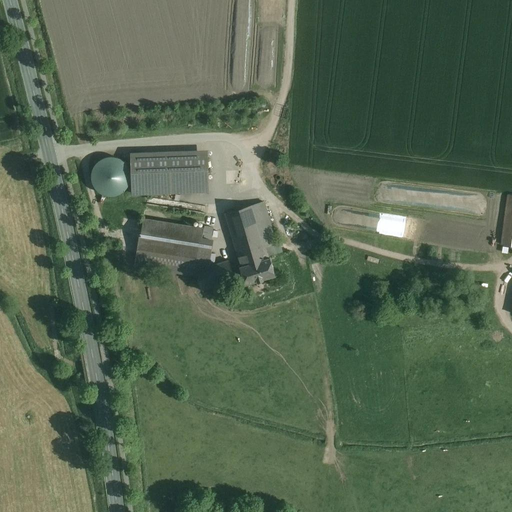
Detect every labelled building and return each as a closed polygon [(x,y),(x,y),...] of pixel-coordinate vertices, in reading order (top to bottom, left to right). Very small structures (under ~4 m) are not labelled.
[(208,191),(207,151),(133,154),(134,193),(208,191)] [(501,240),(511,241),(511,194),(507,194),(501,240)] [(263,202),(225,213),(241,266),(269,258),(265,247),(276,244),(263,202)] [(142,219),(135,266),(197,276),(196,270),(209,267),(213,240),(201,238),(203,228),(142,219)] [(241,266),(240,266),(245,285),(275,276),(270,257),(269,258),(241,266)] [(236,280),(230,260),(209,267),(196,270),(197,276),(201,290),(236,280)] [(420,291),(409,291),(410,317),(421,316),(420,291)]
